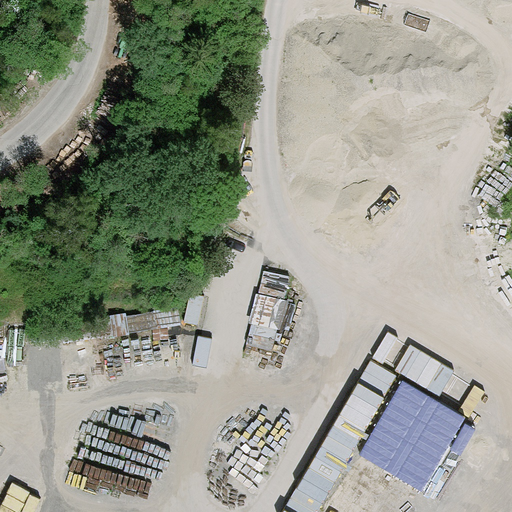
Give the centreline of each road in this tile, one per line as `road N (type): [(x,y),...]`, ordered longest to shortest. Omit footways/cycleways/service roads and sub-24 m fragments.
road 1 (track): [(298,0),(266,187),(178,498),(182,511)]
road 2 (track): [(266,187),(390,322),(487,365),(511,340)]
road 3 (track): [(0,152),(80,77),(102,0)]
road 4 (track): [(0,495),(178,498)]
